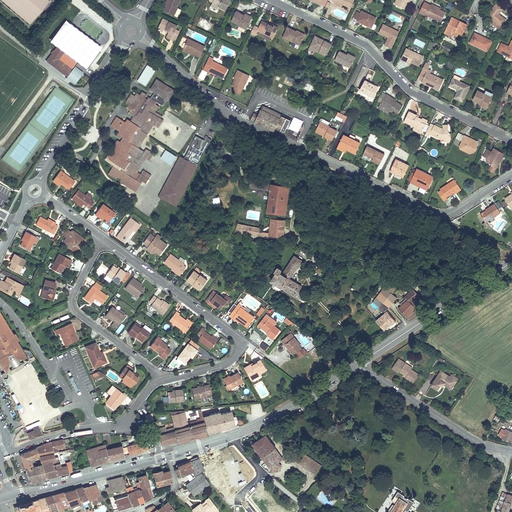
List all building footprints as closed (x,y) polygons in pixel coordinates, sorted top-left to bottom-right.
[(0,0),(0,1),(28,25),(30,23),(2,0),(0,0)] [(2,0),(30,23),(48,0),(2,0)] [(164,10),(174,15),(177,7),(179,0),(166,0),(166,2),(167,3),(164,10)] [(209,0),(212,2),(211,5),(218,9),(218,8),(225,11),(230,0),(209,0)] [(83,2),(79,6),(90,15),(93,10),(83,2)] [(445,12),(440,9),(435,7),(435,5),(432,4),(431,5),(424,2),(419,12),(440,22),(445,12)] [(496,3),(487,15),(501,26),(506,19),(499,14),(503,8),(496,3)] [(244,15),(236,11),(231,20),(239,24),(247,28),(251,18),(244,15)] [(362,23),(369,27),(371,23),(373,24),(376,18),(362,11),(361,13),(357,12),(354,18),(358,20),(363,22),(362,23)] [(450,19),(446,28),(454,32),(455,31),(462,34),(467,24),(459,21),(458,22),(450,19)] [(177,26),(164,20),(160,28),(166,31),(166,30),(170,31),(168,34),(172,36),(170,39),(174,42),(179,31),(176,29),(177,26)] [(254,25),(250,33),(255,35),(257,30),(273,37),(278,27),(274,25),(273,26),(267,23),(261,21),(258,27),(254,25)] [(399,32),(383,24),(378,33),(386,37),(387,36),(389,37),(388,38),(384,45),(391,48),(399,32)] [(295,32),(296,31),(288,27),(283,37),(300,44),(304,35),(295,32)] [(479,34),(475,32),(470,42),(488,50),(493,40),(485,36),(484,38),(478,35),(479,34)] [(316,49),(316,51),(326,55),(331,44),(324,41),(324,42),(320,40),(321,39),(315,36),(310,47),(316,49)] [(184,48),(188,38),(185,37),(179,48),(194,56),(195,54),(184,48)] [(205,47),(188,38),(184,48),(195,54),(200,57),(205,47)] [(497,51),(507,55),(508,54),(511,55),(511,43),(511,45),(511,46),(511,47),(510,47),(501,43),(497,51)] [(57,46),(46,60),(67,76),(66,77),(69,80),(70,78),(75,82),(82,73),(74,66),(77,62),(63,52),(64,51),(57,46)] [(424,56),(406,48),(401,59),(405,61),(406,60),(412,63),(419,66),(424,56)] [(347,55),(339,51),(335,60),(350,68),(355,59),(347,55)] [(203,70),(207,72),(208,70),(216,74),(223,77),(228,69),(213,61),(214,59),(209,57),(203,70)] [(426,62),(421,71),(426,74),(422,82),(425,84),(426,82),(432,85),(431,86),(439,90),(444,80),(427,71),(430,64),(426,62)] [(138,81),(147,86),(155,68),(146,63),(138,81)] [(237,80),(234,87),(235,87),(233,91),(240,95),(249,76),(238,70),(234,79),(235,79),(237,80)] [(453,77),(449,85),(458,90),(455,97),(462,101),(470,85),(453,77)] [(157,80),(151,89),(155,92),(151,98),(156,102),(155,104),(157,102),(163,106),(167,100),(168,100),(174,91),(157,80)] [(375,85),(365,80),(360,90),(374,97),(376,92),(373,90),(375,85)] [(481,104),(488,107),(493,97),(484,93),(478,90),(473,100),(481,104)] [(121,179),(120,181),(136,191),(142,182),(146,184),(151,176),(142,170),(140,174),(137,172),(141,166),(133,161),(141,149),(138,148),(153,125),(150,123),(155,115),(160,119),(162,116),(155,111),(158,106),(155,104),(156,102),(151,98),(149,97),(147,99),(145,98),(147,96),(141,92),(139,95),(137,93),(135,96),(132,94),(126,103),(129,106),(127,108),(129,110),(128,112),(133,116),(132,117),(134,118),(131,122),(129,121),(128,121),(126,123),(123,120),(120,124),(117,122),(114,128),(120,132),(119,134),(120,136),(123,138),(120,142),(117,140),(112,148),(114,150),(112,153),(110,151),(104,160),(113,165),(108,174),(116,179),(117,177),(121,179)] [(387,93),(380,104),(397,114),(403,105),(395,101),(389,97),(390,96),(387,93)] [(255,121),(255,122),(272,130),(273,130),(274,128),(283,132),(284,128),(283,126),(285,122),(287,122),(289,119),(278,114),(279,114),(268,109),(268,108),(261,105),(259,109),(256,114),(254,113),(251,120),(255,121)] [(347,116),(338,111),(336,115),(343,118),(342,120),(344,121),(347,116)] [(404,120),(423,129),(426,123),(421,121),(422,118),(416,116),(417,115),(409,111),(404,120)] [(155,115),(150,123),(153,125),(158,128),(163,121),(160,119),(155,115)] [(320,121),(316,130),(325,134),(324,136),(332,139),(337,130),(330,126),(320,121)] [(430,124),(425,134),(429,136),(430,134),(441,138),(444,138),(449,138),(449,133),(448,130),(442,130),(442,128),(434,124),(434,125),(430,124)] [(347,149),(355,153),(360,143),(343,134),(344,134),(339,131),(334,143),(338,145),(347,149)] [(462,141),(465,135),(459,132),(456,138),(462,141)] [(462,141),(459,146),(461,149),(470,153),(475,151),(477,145),(476,140),(470,137),(469,139),(468,138),(468,137),(465,135),(462,141)] [(176,205),(211,140),(206,137),(205,140),(197,136),(163,199),(176,205)] [(367,146),(364,153),(373,158),(372,160),(380,164),(385,154),(367,146)] [(177,155),(166,148),(161,156),(171,163),(177,155)] [(144,152),(141,149),(133,161),(141,166),(146,158),(148,154),(144,152)] [(488,149),(483,156),(488,158),(491,161),(489,163),(494,166),(498,161),(496,160),(497,158),(500,160),(504,154),(496,149),(493,152),(492,151),(488,149)] [(397,170),(396,173),(403,177),(409,165),(396,159),(392,167),(397,170)] [(411,181),(415,183),(416,182),(421,185),(421,186),(427,189),(433,177),(417,169),(415,173),(411,181)] [(60,170),(52,180),(59,185),(60,183),(61,182),(66,185),(69,188),(75,181),(60,170)] [(289,186),(250,179),(248,187),(269,190),(266,213),(285,215),(289,186)] [(438,192),(443,200),(447,198),(446,197),(454,192),(460,187),(455,179),(440,188),(441,190),(438,192)] [(83,204),(89,208),(94,202),(78,190),(71,198),(82,206),(83,204)] [(135,208),(149,217),(155,208),(140,200),(135,208)] [(500,213),(494,204),(487,208),(488,210),(480,214),(485,222),(500,213)] [(95,215),(98,217),(100,215),(105,219),(109,222),(115,214),(103,205),(95,215)] [(502,216),(500,213),(485,222),(488,226),(502,216)] [(47,220),(39,217),(35,224),(54,234),(57,226),(54,225),(55,223),(50,220),(49,222),(47,220)] [(117,235),(124,241),(133,230),(135,232),(140,225),(131,217),(117,235)] [(270,226),(284,228),(285,221),(271,218),(270,226)] [(234,232),(259,236),(260,229),(246,226),(246,225),(237,223),(234,232)] [(62,243),(71,249),(74,245),(78,248),(85,240),(74,232),(73,233),(72,233),(71,233),(70,232),(67,229),(62,235),(66,238),(62,243)] [(283,233),(270,230),(269,237),(282,239),(283,233)] [(23,241),(20,245),(29,250),(33,243),(34,241),(35,237),(36,236),(26,231),(22,238),(24,239),(23,241)] [(150,247),(148,250),(152,253),(157,252),(160,255),(167,245),(159,239),(158,240),(155,237),(150,234),(144,242),(148,246),(150,247)] [(9,268),(19,273),(26,260),(14,254),(11,261),(12,262),(11,264),(9,268)] [(51,268),(59,273),(63,265),(67,267),(70,260),(59,254),(51,268)] [(171,254),(164,263),(172,268),(177,272),(181,275),(186,267),(183,265),(184,264),(171,254)] [(295,256),(291,262),(297,266),(301,260),(295,256)] [(297,266),(291,262),(288,266),(294,270),(297,266)] [(106,274),(118,283),(126,273),(120,268),(118,270),(116,268),(113,266),(106,274)] [(276,272),(271,280),(295,296),(301,287),(288,279),(294,270),(288,266),(282,274),(280,273),(282,269),(278,266),(275,270),(276,272)] [(187,280),(193,284),(194,283),(201,288),(208,279),(200,274),(200,275),(194,271),(187,280)] [(7,277),(5,281),(7,282),(6,283),(4,282),(0,280),(0,281),(0,289),(10,295),(11,294),(13,289),(19,292),(23,285),(7,277)] [(125,288),(137,298),(144,289),(139,286),(140,284),(133,278),(125,288)] [(40,297),(52,300),(54,292),(52,291),(53,289),(55,282),(45,280),(40,297)] [(377,297),(389,307),(396,300),(390,295),(396,288),(393,286),(389,282),(377,297)] [(83,299),(90,304),(94,299),(101,304),(107,297),(92,286),(83,299)] [(19,292),(13,289),(11,294),(17,297),(19,292)] [(398,309),(407,318),(412,313),(414,311),(420,305),(416,301),(420,297),(417,293),(413,290),(405,297),(408,300),(398,309)] [(205,301),(211,306),(213,303),(217,306),(221,309),(227,301),(223,298),(213,291),(205,301)] [(169,306),(163,301),(162,302),(160,301),(153,296),(149,301),(152,304),(150,306),(162,315),(169,306)] [(377,297),(373,302),(379,308),(384,311),(389,307),(377,297)] [(367,309),(373,315),(379,308),(373,302),(371,301),(370,303),(371,304),(367,309)] [(232,319),(234,317),(240,321),(247,327),(254,318),(241,308),(241,307),(238,304),(229,316),(232,319)] [(118,312),(111,307),(103,318),(106,320),(108,318),(112,320),(113,319),(119,324),(124,317),(123,315),(118,312)] [(176,311),(169,320),(185,332),(191,325),(185,320),(178,315),(179,314),(176,311)] [(376,321),(384,331),(395,322),(387,312),(376,321)] [(0,364),(5,373),(13,369),(10,363),(11,360),(10,358),(14,355),(15,358),(18,358),(21,364),(33,357),(30,351),(21,348),(19,345),(20,344),(18,340),(16,341),(0,313),(0,364)] [(263,318),(257,325),(261,328),(262,327),(268,331),(267,333),(266,334),(272,339),(279,330),(263,318)] [(60,334),(65,346),(78,340),(70,323),(58,329),(60,334)] [(116,331),(119,334),(125,326),(121,323),(116,331)] [(133,337),(134,336),(135,335),(143,340),(149,332),(141,327),(140,329),(134,324),(128,333),(133,337)] [(141,327),(149,332),(151,330),(144,324),(141,327)] [(200,337),(198,340),(211,350),(217,341),(211,337),(204,332),(205,331),(201,328),(197,335),(200,337)] [(290,333),(281,340),(284,344),(286,343),(289,348),(288,349),(293,356),(296,354),(302,350),(299,346),(296,342),(297,341),(290,333)] [(157,336),(150,346),(154,349),(155,348),(161,353),(160,354),(159,355),(164,359),(171,350),(166,347),(167,345),(160,341),(161,339),(157,336)] [(259,346),(265,350),(269,345),(264,341),(259,346)] [(85,347),(94,367),(106,362),(103,354),(101,355),(99,353),(95,343),(85,347)] [(178,358),(185,363),(190,357),(192,358),(197,351),(188,344),(178,358)] [(302,350),(296,354),(299,358),(306,353),(303,349),(302,350)] [(10,363),(13,369),(21,364),(18,358),(15,358),(14,355),(10,358),(11,360),(10,363)] [(259,360),(252,364),(252,365),(250,366),(249,365),(244,368),(250,378),(259,373),(259,374),(265,370),(259,360)] [(398,360),(392,371),(395,374),(397,372),(403,375),(406,377),(405,380),(413,385),(419,375),(411,370),(412,369),(398,360)] [(125,367),(119,376),(129,383),(130,382),(133,384),(138,378),(133,374),(134,373),(125,367)] [(444,384),(449,388),(454,379),(449,376),(440,371),(431,387),(438,391),(441,385),(443,386),(444,384)] [(224,381),(229,390),(243,382),(238,373),(231,377),(224,381)] [(454,379),(449,388),(452,389),(459,377),(451,373),(449,376),(454,379)] [(192,388),(194,399),(211,395),(208,385),(192,388)] [(114,409),(119,403),(122,398),(124,399),(127,396),(117,388),(105,403),(114,409)] [(182,389),(175,390),(175,391),(172,392),(167,392),(168,402),(183,401),(182,389)] [(204,421),(207,432),(237,424),(235,416),(232,416),(231,411),(219,414),(219,412),(203,416),(204,421)] [(178,440),(206,433),(207,432),(204,421),(174,429),(177,441),(178,440)] [(157,429),(162,445),(177,441),(174,429),(174,427),(165,429),(165,427),(157,429)] [(27,431),(28,433),(33,431),(35,436),(30,439),(38,437),(34,428),(27,431)] [(506,441),(510,433),(506,430),(502,439),(506,441)] [(206,433),(178,440),(178,443),(207,435),(206,433)] [(253,444),(273,472),(278,469),(275,465),(278,463),(277,461),(280,459),(281,461),(283,459),(275,449),(276,448),(266,435),(253,444)] [(30,482),(39,480),(35,466),(37,465),(34,459),(38,459),(37,457),(39,456),(59,452),(58,449),(60,449),(59,444),(64,444),(63,440),(47,443),(20,454),(30,482)] [(127,446),(129,454),(148,449),(147,444),(148,444),(148,442),(147,443),(146,441),(127,446)] [(91,466),(108,460),(106,450),(105,445),(93,448),(94,452),(87,454),(91,466)] [(110,449),(112,459),(124,455),(122,446),(110,449)] [(70,462),(66,462),(60,464),(59,459),(55,460),(55,457),(67,454),(67,451),(59,452),(39,456),(41,462),(39,462),(40,464),(37,465),(35,466),(39,480),(72,471),(70,462)] [(288,461),(312,479),(322,466),(313,460),(310,465),(307,463),(295,455),(288,461)] [(192,471),(195,476),(204,470),(199,458),(190,461),(177,466),(178,468),(175,470),(178,477),(192,471)] [(165,470),(153,473),(157,486),(172,481),(169,471),(166,472),(165,470)] [(194,496),(209,484),(201,474),(186,485),(194,496)] [(151,490),(148,479),(146,475),(139,477),(140,482),(136,483),(138,491),(134,492),(132,487),(126,489),(128,495),(116,499),(117,502),(115,503),(117,509),(126,506),(127,507),(132,505),(133,506),(152,498),(151,492),(151,490)] [(125,488),(122,477),(106,481),(108,488),(104,489),(106,494),(125,488)] [(83,488),(88,500),(100,495),(96,485),(83,488)] [(88,500),(83,488),(83,487),(75,489),(81,502),(87,500),(88,500)] [(75,489),(63,492),(70,509),(64,511),(74,511),(72,506),(80,503),(82,509),(84,508),(81,502),(75,489)] [(403,511),(404,511),(406,509),(408,510),(414,502),(407,497),(407,498),(404,496),(404,495),(398,491),(392,500),(397,503),(396,505),(393,504),(389,510),(392,511),(391,511),(403,511)] [(63,492),(52,496),(57,507),(58,511),(59,511),(64,511),(70,509),(63,492)] [(45,498),(49,510),(57,507),(52,496),(45,498)] [(200,503),(192,509),(194,511),(212,511),(213,511),(211,508),(215,505),(209,497),(205,500),(206,502),(202,505),(200,503)] [(43,508),(44,511),(49,511),(45,498),(38,500),(41,508),(43,508)] [(44,511),(43,508),(41,508),(38,500),(32,501),(33,505),(34,507),(35,508),(37,507),(38,511),(44,511)] [(81,502),(84,508),(85,511),(92,511),(91,511),(87,500),(81,502)] [(38,511),(37,507),(35,508),(34,507),(33,505),(32,501),(19,505),(19,506),(14,507),(15,511),(38,511)] [(509,511),(511,503),(511,502),(506,501),(502,511),(509,511)] [(175,511),(168,502),(166,504),(169,509),(171,508),(173,511),(175,511)]
